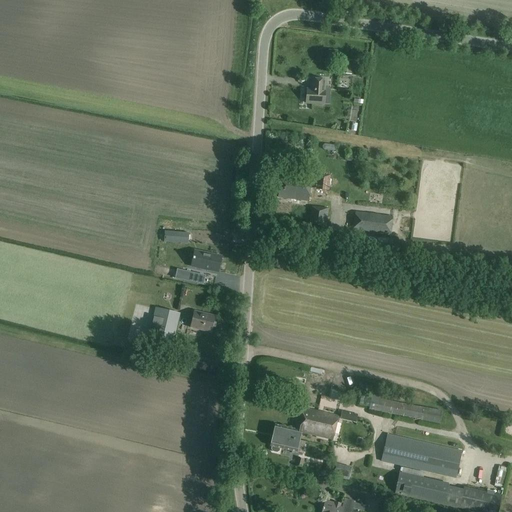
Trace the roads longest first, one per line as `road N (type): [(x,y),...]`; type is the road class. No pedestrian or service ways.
road 1 (unclassified): [(242,511),(236,451),(256,44),(264,19),(279,10),(511,44)]
road 2 (track): [(511,292),(250,240)]
road 3 (track): [(236,461),(374,494)]
